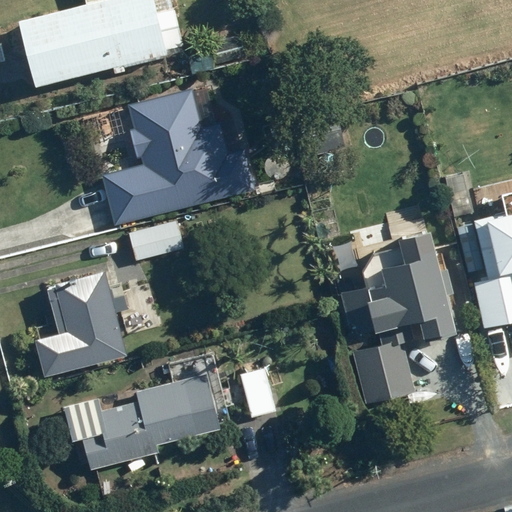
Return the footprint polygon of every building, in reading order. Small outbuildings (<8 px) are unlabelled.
[(80,0),(21,15),(37,80),(185,43),(176,7),(162,10),(158,0),(80,0)] [(242,33),(212,42),(218,63),(249,54),(242,33)] [(185,70),(213,65),(211,51),(189,54),(189,59),(184,60),(185,70)] [(442,78),(426,82),(427,91),(444,86),(442,78)] [(101,175),(113,225),(253,191),(242,149),(226,153),(219,122),(199,127),(190,89),(127,104),(133,129),(128,129),(135,159),(139,158),(141,165),(101,175)] [(323,148),(347,143),(340,110),(315,116),(323,148)] [(477,210),(469,168),(446,172),(454,214),(477,210)] [(511,207),(475,216),(476,220),(461,224),(466,244),(481,240),(489,275),(475,278),(486,324),(511,318),(511,207)] [(220,216),(191,223),(194,238),(224,231),(220,216)] [(137,258),(186,245),(179,217),(130,230),(137,258)] [(429,335),(456,328),(451,309),(454,308),(453,303),(464,301),(457,275),(447,277),(445,271),(441,271),(435,244),(407,250),(409,255),(361,267),(366,283),(342,289),(350,322),(357,321),(359,330),(423,313),(429,335)] [(129,351),(107,266),(55,280),(56,283),(48,285),(60,329),(36,335),(45,372),(129,351)] [(367,400),(416,388),(403,336),(354,348),(367,400)] [(228,420),(277,407),(266,365),(217,378),(228,420)] [(186,375),(138,386),(140,398),(99,407),(103,424),(84,429),(93,465),(160,449),(158,439),(199,430),(186,375)] [(125,483),(110,487),(113,496),(128,492),(125,483)]
